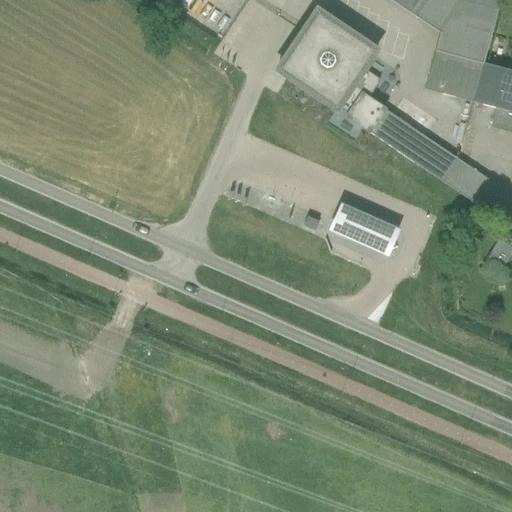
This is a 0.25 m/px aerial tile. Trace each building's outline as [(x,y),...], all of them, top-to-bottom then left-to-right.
[(386,0),(437,35),(423,89),(495,108),(490,127),(511,133),(511,71),(481,64),(498,0),(386,0)] [(283,60),(275,71),(286,79),(335,111),(337,108),(347,114),(345,118),(402,156),(418,133),(369,101),(381,83),(362,70),(375,51),(315,11),(283,60)] [(422,137),(409,157),(449,182),(462,162),(422,137)] [(402,225),(342,199),(330,226),(389,253),(402,225)] [(302,227),(313,232),(318,222),(306,217),(302,227)] [(511,240),(504,235),(488,262),(504,272),(511,259),(511,240)]
